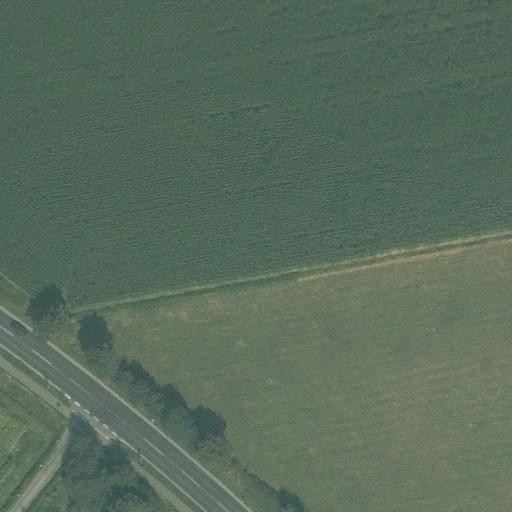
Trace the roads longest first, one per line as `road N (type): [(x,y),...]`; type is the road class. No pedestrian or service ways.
road 1 (secondary): [(224,511),(97,405)]
road 2 (unclassified): [(16,511),(97,405)]
road 3 (secondary): [(97,405),(0,333)]
